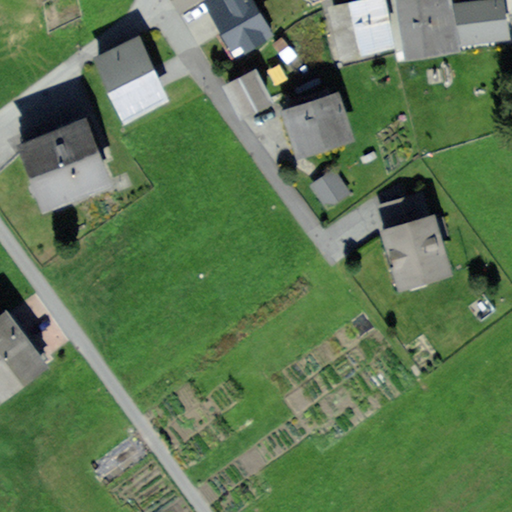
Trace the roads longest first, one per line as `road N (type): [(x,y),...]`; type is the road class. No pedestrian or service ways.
road 1 (residential): [(207,511),(0,224)]
road 2 (residential): [(151,0),(332,246)]
road 3 (residential): [(148,0),(0,115)]
